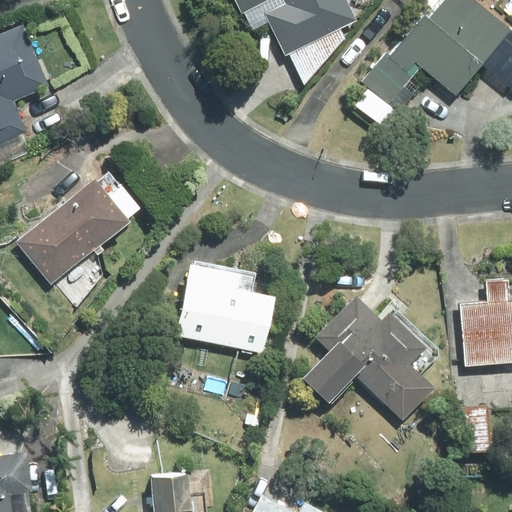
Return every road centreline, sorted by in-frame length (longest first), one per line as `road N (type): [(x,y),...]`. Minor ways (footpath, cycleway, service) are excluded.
road 1 (residential): [(511,180),(398,190),(297,172),(212,129),(173,79),(138,0)]
road 2 (unknown): [(234,140),(209,187),(69,372)]
